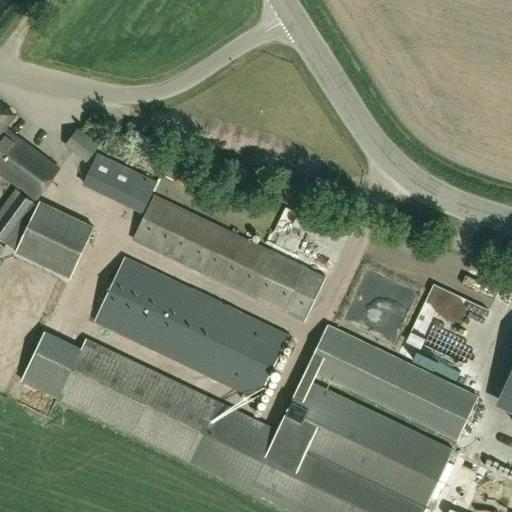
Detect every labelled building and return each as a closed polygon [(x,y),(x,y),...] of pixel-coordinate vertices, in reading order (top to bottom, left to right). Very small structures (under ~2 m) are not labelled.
[(0,173),(36,200),(59,169),(4,129),(14,116),(0,105),(0,173)] [(77,131),(67,145),(87,160),(97,146),(77,131)] [(84,184),(143,212),(157,183),(97,155),(84,184)] [(34,204),(21,194),(0,221),(0,237),(6,242),(34,204)] [(154,196),(133,240),(305,322),(326,279),(154,196)] [(43,201),(17,253),(71,279),(96,228),(43,201)] [(258,399),(289,336),(124,257),(94,321),(258,399)] [(396,324),(410,289),(376,276),(362,310),(396,324)] [(309,368),(318,372),(458,441),(479,397),(329,325),(309,368)] [(279,431),(216,401),(85,339),(80,349),(44,332),(20,380),(57,398),(187,461),(251,491),(294,511),(424,511),(454,451),(313,381),(318,372),(309,368),(279,431)] [(511,371),(500,395),(511,400),(511,371)]
